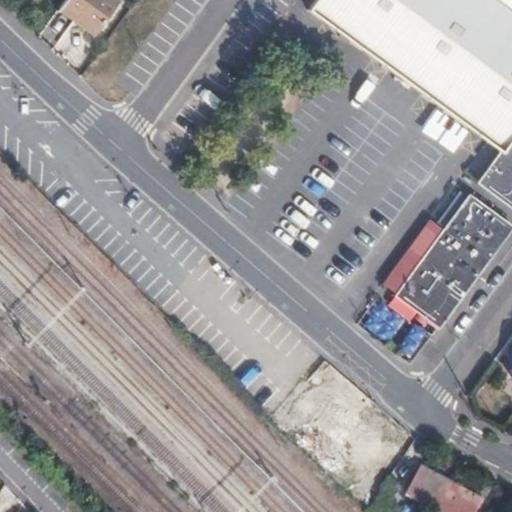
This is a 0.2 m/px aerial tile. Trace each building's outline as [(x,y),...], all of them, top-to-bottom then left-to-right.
[(114,0),(63,0),(62,2),(84,18),(81,23),(92,32),(116,1),(114,0)] [(511,0),(314,0),(308,9),(314,13),(348,38),(428,98),(486,141),(490,144),(511,114),(511,0)] [(55,49),(74,58),(85,35),(66,26),(55,49)] [(511,114),(490,144),(502,153),(511,139),(511,114)] [(511,139),(502,153),(482,181),(511,204),(511,139)] [(443,233),(399,295),(437,324),(481,266),(510,227),(469,198),(443,233)] [(381,283),(399,295),(443,233),(425,221),(381,283)] [(416,353),(427,335),(377,303),(365,321),(416,353)] [(339,445),(361,421),(335,399),(314,423),(339,445)] [(283,414),(274,424),(286,436),(295,426),(283,414)] [(387,444),(361,421),(339,445),(366,468),(387,444)] [(436,511),(452,484),(422,468),(406,496),(436,511)] [(365,511),(381,489),(363,474),(346,494),(361,509),(365,511)] [(472,511),(479,499),(452,484),(436,511),(437,511),(472,511)]
